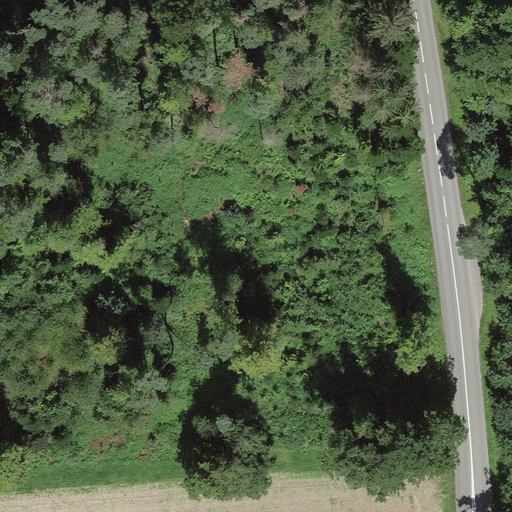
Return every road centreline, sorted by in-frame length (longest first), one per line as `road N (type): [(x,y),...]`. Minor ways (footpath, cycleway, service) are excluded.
road 1 (tertiary): [(410,0),(466,394),(469,511)]
road 2 (track): [(54,240),(38,0)]
